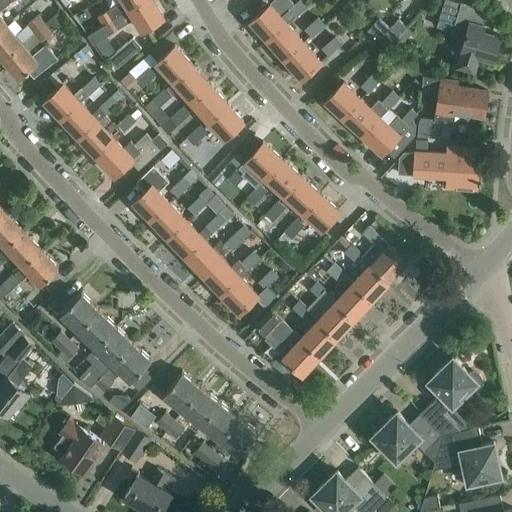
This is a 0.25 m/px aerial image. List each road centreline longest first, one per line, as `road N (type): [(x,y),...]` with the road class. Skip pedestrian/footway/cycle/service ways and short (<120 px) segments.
road 1 (residential): [(323,430),(122,249),(15,138),(0,107)]
road 2 (residential): [(191,0),(235,64),(339,167),(482,268)]
road 3 (residential): [(323,430),(482,268)]
